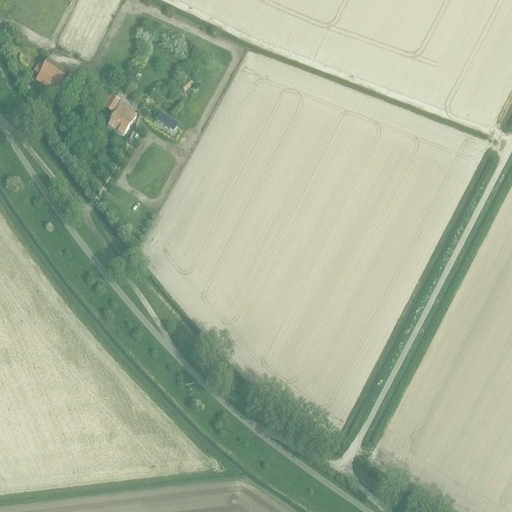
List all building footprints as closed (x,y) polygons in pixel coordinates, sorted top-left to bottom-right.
[(35,81),(56,94),(57,94),(61,97),(74,77),(69,74),(48,61),(35,81)] [(184,85),(181,88),(185,91),(193,84),(190,80),(188,82),(186,80),(182,83),(184,85)] [(123,137),(134,119),(127,114),(129,111),(118,104),(119,102),(104,92),(97,104),(109,112),(109,113),(115,117),(108,127),(123,137)] [(53,95),(50,101),(54,103),(58,105),(61,100),(57,98),(57,97),(53,95)] [(160,114),(156,121),(173,132),(178,125),(160,114)] [(187,130),(186,133),(184,136),(190,139),(193,134),(187,130)]
